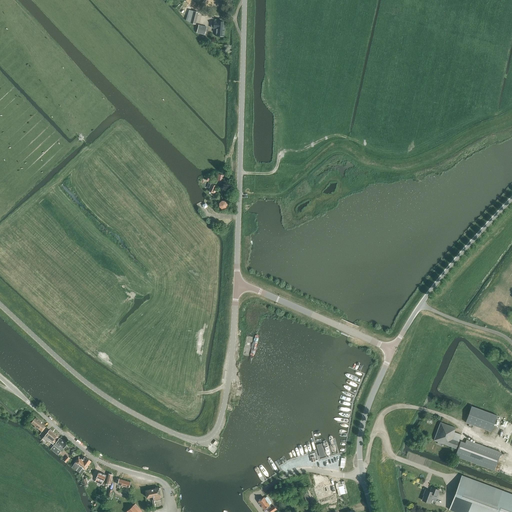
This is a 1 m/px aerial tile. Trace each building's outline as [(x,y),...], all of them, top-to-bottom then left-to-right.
[(198,12),(194,11),(189,10),(186,20),(191,22),(190,23),(195,24),(198,12)] [(214,25),(212,25),(211,28),(214,28),(214,29),(216,29),(215,36),(224,37),(224,29),(225,27),(223,26),(223,22),(214,21),(214,22),(214,25)] [(198,25),(197,33),(205,33),(206,26),(198,25)] [(466,424),(491,433),(497,417),(472,408),(466,424)] [(46,427),(45,426),(35,418),(31,423),(38,428),(42,431),(46,427)] [(454,432),(456,428),(441,422),(434,440),(438,442),(437,443),(440,445),(441,443),(456,448),(462,435),(454,432)] [(53,441),(55,443),(59,438),(49,430),(43,438),(46,441),(49,438),(53,441)] [(51,449),(58,455),(67,444),(59,438),(53,446),(51,449)] [(495,471),(501,452),(467,439),(465,443),(461,441),(455,456),(495,471)] [(81,474),(91,461),(86,458),(84,457),(82,460),(78,458),(72,467),(81,474)] [(95,481),(98,482),(99,479),(103,481),(106,475),(99,472),(96,478),(95,481)] [(456,511),(511,511),(511,493),(462,475),(449,509),(456,511)] [(124,488),(125,486),(129,488),(131,482),(119,479),(117,484),(121,485),(120,486),(124,488)] [(338,482),(335,483),(338,495),(347,493),(344,481),(342,481),(342,483),(338,484),(338,482)] [(331,485),(324,487),(323,486),(312,489),(317,505),(335,500),(332,490),(333,490),(331,485)] [(440,490),(432,487),(430,492),(426,490),(424,494),(425,494),(422,500),(431,503),(433,496),(437,497),(437,496),(438,496),(440,490)] [(161,499),(159,488),(145,490),(147,498),(153,496),(154,501),(161,499)] [(303,491),(303,492),(307,504),(308,504),(312,503),(307,490),(303,491)] [(271,508),(269,505),(270,504),(271,503),(267,498),(266,497),(264,499),(263,498),(258,502),(263,510),(266,508),(268,510),(268,511),(272,511),(275,510),(273,507),(271,508)]
